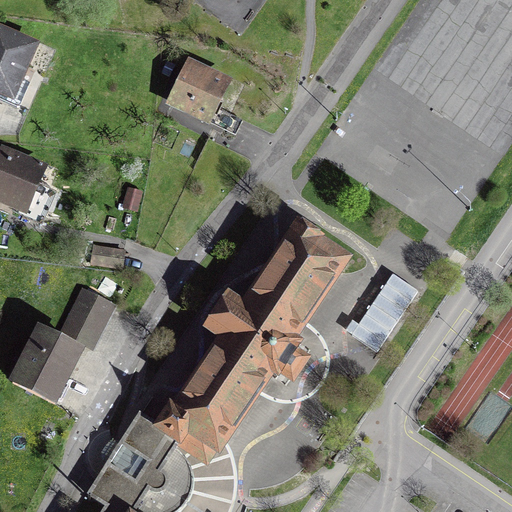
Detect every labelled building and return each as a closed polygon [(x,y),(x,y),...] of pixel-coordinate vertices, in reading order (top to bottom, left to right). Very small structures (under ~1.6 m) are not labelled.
[(0,30),(0,99),(18,108),(28,86),(20,81),(35,46),(0,30)] [(242,122),(215,108),(227,85),(190,66),(171,103),(235,135),(242,122)] [(171,134),(163,130),(158,139),(167,143),(171,134)] [(0,200),(14,206),(12,211),(41,223),(55,193),(37,185),(44,170),(2,152),(0,157),(0,200)] [(157,429),(179,444),(189,431),(218,450),(271,371),(277,375),(297,346),(291,342),(344,263),(315,243),(317,240),(300,228),(245,311),(229,300),(209,329),(225,340),(176,413),(170,408),(158,427),(157,429)] [(121,268),(124,253),(94,248),(92,264),(121,268)] [(417,292),(393,274),(385,284),(381,289),(376,297),(358,324),(352,320),(345,330),(376,351),(417,292)] [(90,348),(111,306),(84,291),(62,334),(90,348)] [(80,353),(39,332),(13,383),(54,404),(80,353)] [(106,507),(102,511),(134,511),(148,491),(158,494),(166,489),(167,479),(161,472),(179,444),(157,429),(158,427),(140,415),(120,445),(150,464),(137,484),(107,465),(88,495),(106,507)]
